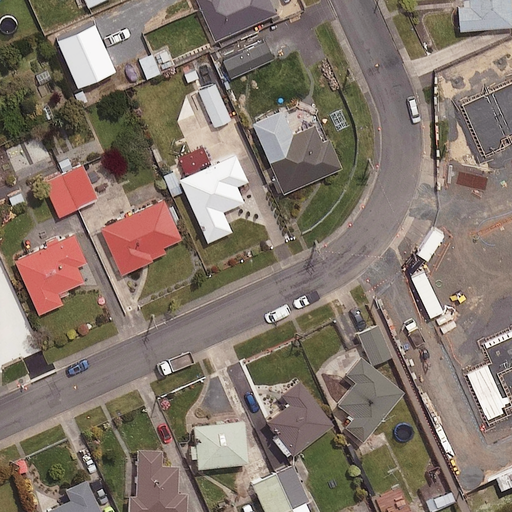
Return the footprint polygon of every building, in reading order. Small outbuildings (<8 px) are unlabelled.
[(173,0),(130,0),(139,17),(173,0)] [(199,0),(214,34),(275,8),(272,0),(199,0)] [(510,21),(507,0),(465,0),(466,1),(454,2),(456,25),(510,21)] [(272,55),(260,26),(241,34),(245,45),(222,55),(230,73),(272,55)] [(511,170),(511,50),(496,52),(508,171),(511,170)] [(229,115),(215,79),(198,85),(213,122),(229,115)] [(283,187),(341,161),(328,131),(322,134),(315,118),(293,128),(283,105),(253,118),(283,187)] [(246,175),(234,148),(179,173),(176,166),(163,172),(172,192),(185,186),(207,235),(230,224),(221,205),(243,195),(235,180),(246,175)] [(97,199),(82,162),(44,178),(59,214),(97,199)] [(180,232),(163,193),(100,222),(121,268),(165,248),(162,241),(180,232)] [(61,297),(59,292),(68,287),(66,283),(83,275),(76,260),(84,256),(71,228),(14,255),(39,307),(61,297)] [(485,349),(504,375),(511,369),(511,344),(500,328),(510,313),(511,314),(511,234),(444,335),(479,359),(485,349)] [(386,354),(374,323),(356,331),(368,361),(386,354)] [(400,390),(358,354),(343,371),(352,379),(335,399),(352,414),(343,424),(359,438),(400,390)] [(329,421),(296,377),(280,389),(288,400),(266,416),(278,432),(272,436),(285,454),(329,421)] [(245,459),(240,416),(190,422),(195,465),(245,459)] [(158,446),(135,446),(133,491),(127,490),(126,511),(182,511),(183,491),(173,491),(174,462),(158,462),(158,446)] [(300,511),(309,509),(290,465),(251,482),(264,511),(300,511)] [(97,511),(82,477),(63,486),(68,497),(45,507),(47,511),(97,511)] [(400,486),(373,498),(379,511),(407,511),(410,510),(400,486)]
